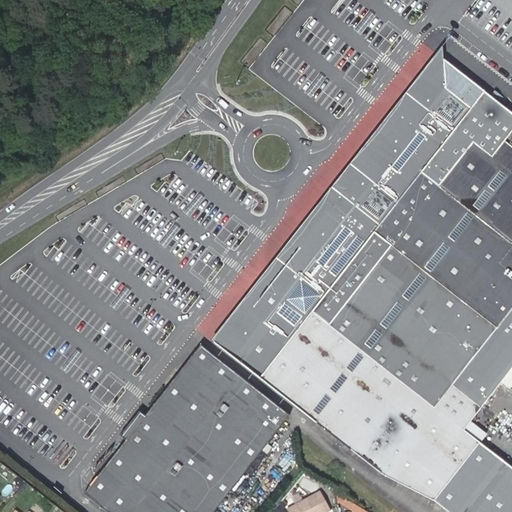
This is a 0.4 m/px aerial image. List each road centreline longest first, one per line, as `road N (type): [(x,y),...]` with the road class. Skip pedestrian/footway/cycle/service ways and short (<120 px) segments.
road 1 (secondary): [(0,231),(150,134),(258,0)]
road 2 (secondary): [(234,0),(138,118),(0,218)]
